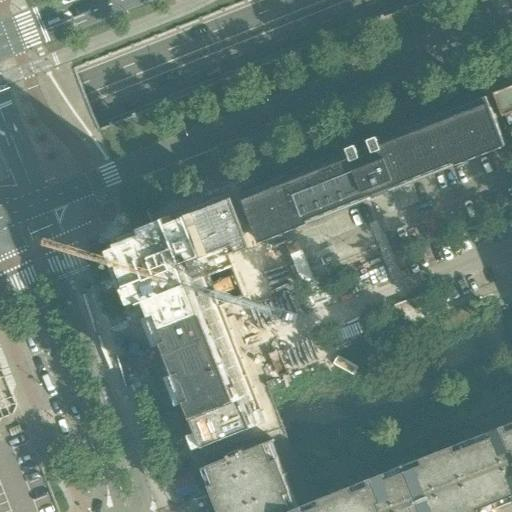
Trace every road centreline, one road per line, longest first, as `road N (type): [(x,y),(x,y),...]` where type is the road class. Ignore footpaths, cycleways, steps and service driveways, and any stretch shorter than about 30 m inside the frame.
road 1 (residential): [(511,176),(251,280),(256,296),(233,306),(250,349),(511,247)]
road 2 (primary): [(43,210),(511,20)]
road 3 (primary): [(0,151),(382,0)]
road 4 (tertiary): [(160,511),(43,210)]
road 5 (primary): [(295,0),(0,116)]
road 6 (tertiary): [(2,226),(116,511)]
